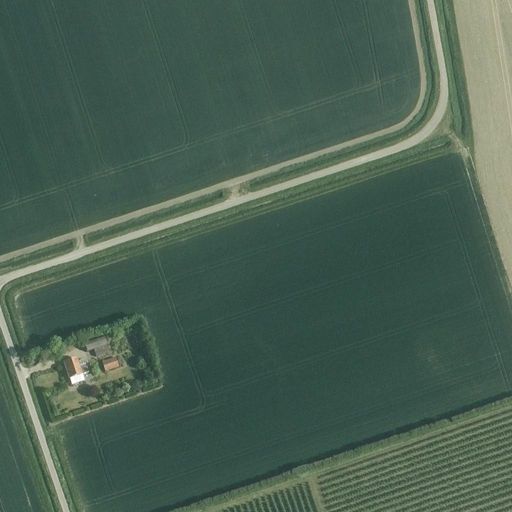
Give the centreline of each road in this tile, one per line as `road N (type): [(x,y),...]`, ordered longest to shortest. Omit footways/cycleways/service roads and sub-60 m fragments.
road 1 (unclassified): [(0,281),(409,144),(445,98),(432,0)]
road 2 (unclassified): [(67,511),(0,316)]
